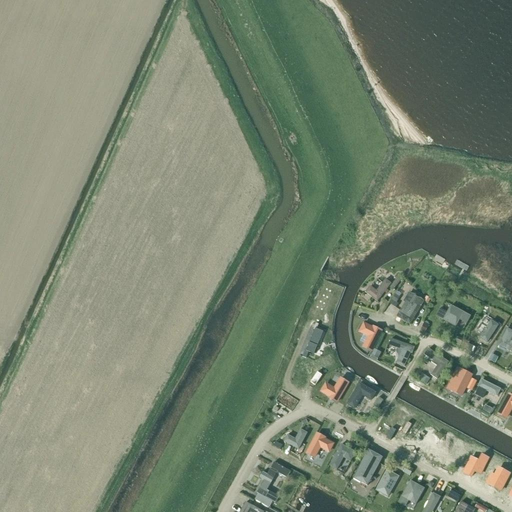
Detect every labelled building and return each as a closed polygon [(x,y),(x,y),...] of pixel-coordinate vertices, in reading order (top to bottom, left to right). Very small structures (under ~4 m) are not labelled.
[(365,292),(377,302),(391,284),(385,280),(376,292),(370,287),(365,292)] [(324,286),(314,310),(322,313),(332,289),(324,286)] [(411,294),(396,317),(410,325),(424,301),(423,301),(411,294)] [(467,324),(471,316),(451,306),(447,312),(440,308),(436,316),(456,327),(460,320),(467,324)] [(491,321),(479,338),(487,343),(498,326),(491,321)] [(364,324),(360,332),(369,336),(363,347),(370,351),(381,331),(373,327),(373,329),(364,324)] [(504,332),(501,338),(498,345),(511,352),(511,331),(506,328),(504,332)] [(323,332),(315,329),(306,351),(313,355),(323,332)] [(458,338),(455,345),(460,347),(463,340),(458,338)] [(411,354),(414,347),(391,339),(388,345),(397,349),(396,352),(398,357),(396,364),(404,367),(411,353),(411,354)] [(432,360),(431,362),(437,366),(431,375),(436,379),(448,362),(428,349),(424,355),(432,360)] [(376,362),(381,353),(374,350),(370,358),(376,362)] [(472,375),(458,368),(449,386),(453,388),(451,391),(461,396),(472,375)] [(326,384),(321,392),(330,397),(329,398),(336,403),(348,383),(341,379),(334,390),(326,384)] [(481,379),(477,387),(478,387),(475,395),(482,399),(486,391),(497,397),(501,389),(481,379)] [(346,404),(355,409),(363,396),(371,401),(376,393),(359,383),(346,404)] [(511,408),(511,396),(509,395),(498,415),(506,419),(511,408)] [(377,408),(383,401),(378,398),(373,405),(377,408)] [(492,409),(485,406),(482,411),(489,415),(492,409)] [(284,442),(299,450),(307,433),(300,430),(295,439),(287,435),(284,442)] [(317,434),(306,454),(307,454),(314,457),(314,458),(320,447),(329,452),(333,444),(324,440),(325,438),(317,434)] [(353,445),(356,438),(352,436),(348,443),(353,445)] [(329,466),(337,470),(343,458),(350,462),(356,452),(341,444),(329,466)] [(353,479),(367,486),(382,458),(368,450),(353,479)] [(470,458),(462,474),(470,478),(473,472),(479,475),(487,459),(481,456),(478,462),(470,458)] [(290,472),(274,463),(267,475),(266,474),(263,480),(264,481),(270,484),(277,473),(286,478),(290,472)] [(404,473),(409,476),(413,469),(407,466),(404,473)] [(491,474),(486,484),(500,491),(509,474),(499,468),(495,476),(491,474)] [(398,477),(387,471),(376,490),(388,497),(398,477)] [(270,484),(264,481),(256,493),(258,494),(255,500),(268,508),(271,502),(275,504),(279,497),(267,491),(270,485),(270,484)] [(398,503),(405,507),(409,501),(415,505),(424,489),(410,481),(398,503)] [(422,511),(432,511),(441,498),(433,493),(422,511)] [(455,511),(473,511),(475,510),(461,502),(455,511)]
